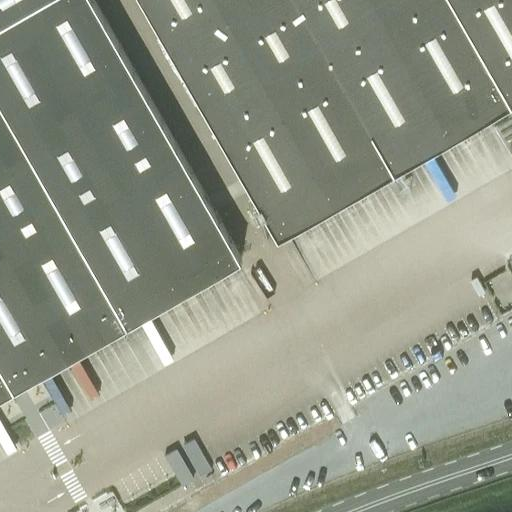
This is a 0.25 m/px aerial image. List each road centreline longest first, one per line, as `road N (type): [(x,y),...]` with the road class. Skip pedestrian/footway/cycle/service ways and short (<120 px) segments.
road 1 (unknown): [(216,511),(511,363)]
road 2 (primary): [(511,459),(361,511)]
